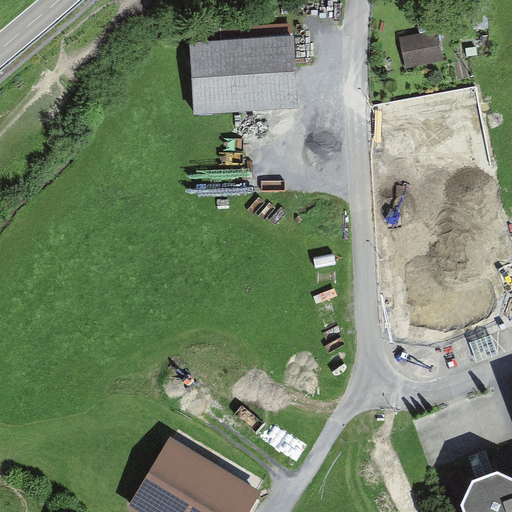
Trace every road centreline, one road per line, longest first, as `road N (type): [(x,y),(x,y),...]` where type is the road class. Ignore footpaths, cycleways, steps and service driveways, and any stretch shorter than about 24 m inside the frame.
road 1 (residential): [(370,381),(376,346),(360,0)]
road 2 (track): [(370,381),(285,511)]
